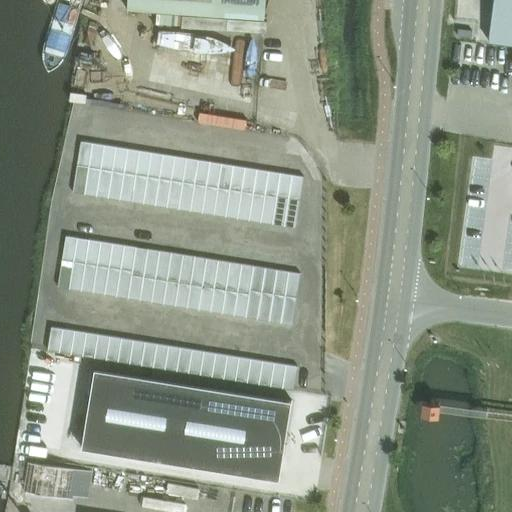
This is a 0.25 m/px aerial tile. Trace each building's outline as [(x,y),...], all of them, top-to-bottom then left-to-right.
[(265,0),(127,0),(127,10),(264,19),(265,0)] [(511,0),(493,0),(488,41),(511,44),(511,0)] [(182,16),(181,28),(266,33),(267,21),(182,16)] [(80,141),(76,167),(88,169),(92,143),(80,141)] [(92,143),(88,169),(100,171),(104,145),(92,143)] [(104,145),(100,171),(112,172),(116,147),(104,145)] [(116,147),(112,172),(123,174),(128,149),(116,147)] [(128,149),(123,174),(135,176),(139,151),(128,149)] [(139,151),(135,176),(147,178),(151,152),(139,151)] [(151,152),(147,178),(159,180),(163,154),(151,152)] [(163,154),(159,180),(170,182),(174,156),(163,154)] [(174,156),(170,182),(182,184),(186,158),(174,156)] [(186,158),(182,184),(194,186),(198,160),(186,158)] [(198,160),(194,186),(206,187),(210,162),(198,160)] [(210,162),(206,187),(217,189),(221,164),(210,162)] [(221,164),(217,189),(229,191),(233,165),(221,164)] [(233,165),(229,191),(241,193),(245,167),(233,165)] [(72,193),(84,194),(88,169),(76,167),(72,193)] [(245,167),(241,193),(252,195),(256,169),(245,167)] [(88,169),(84,194),(96,196),(100,171),(88,169)] [(256,169),(252,195),(264,197),(268,171),(256,169)] [(100,171),(96,196),(108,198),(112,172),(100,171)] [(268,171),(264,197),(276,199),(280,173),(268,171)] [(112,172),(108,198),(119,200),(123,174),(112,172)] [(280,173),(276,199),(288,200),(292,175),(280,173)] [(123,174),(119,200),(131,202),(135,176),(123,174)] [(292,175),(288,200),(299,202),(303,177),(292,175)] [(135,176),(131,202),(143,204),(147,178),(135,176)] [(147,178),(143,204),(155,206),(159,180),(147,178)] [(159,180),(155,206),(166,208),(170,182),(159,180)] [(170,182),(166,208),(178,209),(182,184),(170,182)] [(182,184),(178,209),(190,211),(194,186),(182,184)] [(194,186),(190,211),(201,213),(206,187),(194,186)] [(206,187),(201,213),(213,215),(217,189),(206,187)] [(217,189),(213,215),(225,217),(229,191),(217,189)] [(229,191),(225,217),(237,219),(241,193),(229,191)] [(241,193),(237,219),(248,221),(252,195),(241,193)] [(252,195),(248,221),(260,222),(264,197),(252,195)] [(264,197),(260,222),(272,224),(276,199),(264,197)] [(276,199),(272,224),(283,226),(288,200),(276,199)] [(288,200),(283,226),(295,228),(299,202),(288,200)] [(62,260),(73,262),(77,238),(65,236),(62,260)] [(77,238),(73,262),(85,263),(89,240),(77,238)] [(89,240),(85,263),(97,265),(101,242),(89,240)] [(101,242),(97,265),(109,267),(112,243),(101,242)] [(112,243),(109,267),(120,269),(124,245),(112,243)] [(124,245),(120,269),(132,271),(136,247),(124,245)] [(132,271),(131,275),(143,277),(148,249),(136,247),(132,271)] [(148,249),(143,277),(155,279),(159,251),(148,249)] [(159,251),(155,279),(167,281),(171,253),(159,251)] [(171,253),(167,281),(178,282),(183,255),(171,253)] [(183,255),(178,282),(190,284),(195,257),(183,255)] [(195,257),(190,284),(202,286),(206,258),(195,257)] [(206,258),(202,286),(214,288),(218,260),(206,258)] [(57,287),(69,289),(73,262),(62,260),(57,287)] [(218,260),(214,288),(225,290),(230,262),(218,260)] [(73,262),(69,289),(81,291),(85,263),(73,262)] [(230,262),(225,290),(237,292),(242,264),(230,262)] [(85,263),(81,291),(92,293),(97,265),(85,263)] [(242,264),(237,292),(249,294),(249,290),(253,266),(242,264)] [(97,265),(92,293),(104,295),(109,267),(97,265)] [(253,266),(249,290),(261,292),(265,268),(253,266)] [(109,267),(104,295),(116,297),(120,269),(109,267)] [(265,268),(261,292),(273,294),(277,270),(265,268)] [(120,269),(116,297),(128,299),(131,275),(132,271),(120,269)] [(277,270),(273,294),(285,295),(288,272),(277,270)] [(288,272),(285,295),(296,297),(300,273),(288,272)] [(131,275),(128,299),(139,300),(143,277),(131,275)] [(143,277),(139,300),(151,302),(155,279),(143,277)] [(155,279),(151,302),(163,304),(167,281),(155,279)] [(167,281),(163,304),(175,306),(178,282),(167,281)] [(178,282),(175,306),(186,308),(190,284),(178,282)] [(190,284),(186,308),(198,310),(202,286),(190,284)] [(202,286),(198,310),(210,312),(214,288),(202,286)] [(214,288),(210,312),(222,314),(225,290),(214,288)] [(225,290),(222,314),(233,316),(237,292),(225,290)] [(249,294),(245,318),(257,319),(261,292),(249,290),(249,294)] [(237,292),(233,316),(245,318),(249,294),(237,292)] [(261,292),(257,319),(268,321),(273,294),(261,292)] [(273,294),(268,321),(280,323),(285,295),(273,294)] [(285,295),(280,323),(292,325),(296,297),(285,295)] [(47,351),(59,352),(62,329),(51,327),(47,351)] [(59,352),(70,354),(74,331),(62,329),(59,352)] [(86,332),(74,331),(70,354),(82,356),(86,332)] [(98,334),(86,332),(82,356),(94,358),(98,334)] [(109,336),(98,334),(94,358),(106,360),(109,336)] [(121,338),(109,336),(106,360),(117,362),(121,338)] [(133,340),(121,338),(117,362),(129,364),(133,340)] [(145,342),(133,340),(129,364),(141,366),(145,342)] [(156,344),(145,342),(141,366),(153,367),(156,344)] [(168,346),(156,344),(153,367),(164,369),(168,346)] [(164,369),(176,371),(180,347),(168,346),(164,369)] [(176,371),(188,373),(192,349),(180,347),(176,371)] [(192,349),(188,373),(200,375),(203,351),(192,349)] [(211,377),(215,353),(203,351),(200,375),(211,377)] [(223,379),(227,355),(215,353),(211,377),(223,379)] [(235,381),(239,357),(227,355),(223,379),(235,381)] [(239,357),(235,381),(247,382),(250,359),(239,357)] [(250,359),(247,382),(258,384),(262,361),(250,359)] [(262,361),(258,384),(270,386),(274,362),(262,361)] [(282,388),(286,364),(274,362),(270,386),(282,388)] [(297,366),(286,364),(282,388),(293,390),(297,366)] [(94,369),(82,448),(279,480),(292,401),(94,369)] [(90,473),(76,470),(34,464),(30,492),(72,498),(72,496),(87,498),(90,473)]
